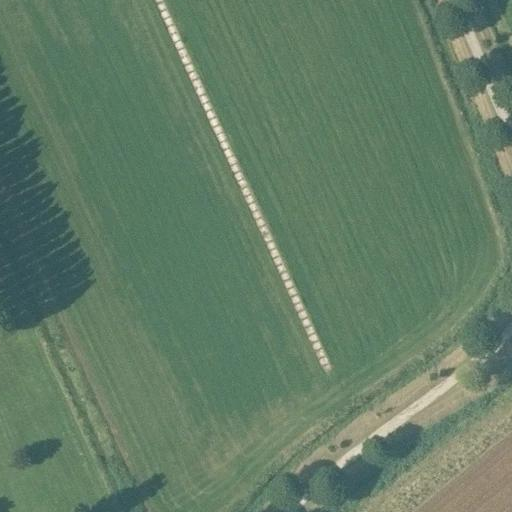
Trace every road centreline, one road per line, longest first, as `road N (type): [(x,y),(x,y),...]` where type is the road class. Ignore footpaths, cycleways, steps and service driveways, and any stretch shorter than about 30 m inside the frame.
road 1 (track): [(156,0),(329,369)]
road 2 (unclassified): [(287,511),(309,485),(511,326)]
road 3 (unclassified): [(511,137),(455,0)]
